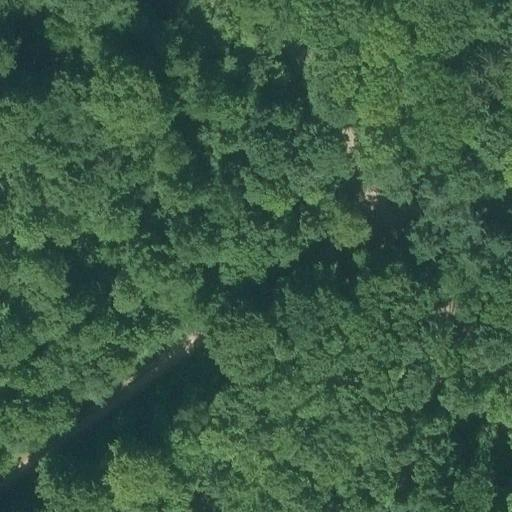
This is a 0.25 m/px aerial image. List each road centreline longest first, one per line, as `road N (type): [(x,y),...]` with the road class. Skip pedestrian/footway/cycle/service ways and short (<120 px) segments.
road 1 (track): [(259,0),(286,28),(511,439)]
road 2 (track): [(384,210),(0,482)]
road 3 (unknown): [(384,210),(511,201)]
